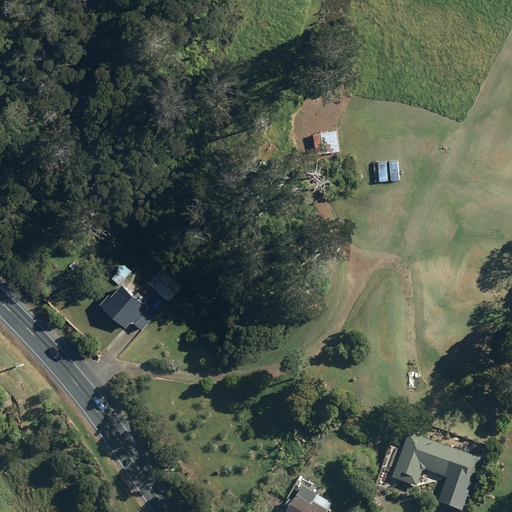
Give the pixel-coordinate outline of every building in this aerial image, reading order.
[(339,154),(337,132),(313,134),(315,156),(339,154)] [(149,281),(171,301),(186,284),(165,265),(149,281)] [(50,295),(63,282),(50,270),(37,283),(50,295)] [(136,320),(145,329),(158,316),(152,310),(155,307),(127,283),(117,295),(114,292),(105,303),(130,327),(136,320)] [(396,476),(419,484),(425,469),(428,468),(473,484),(483,456),(412,430),(396,476)] [(287,511),(326,511),(333,501),(305,484),(287,511)]
